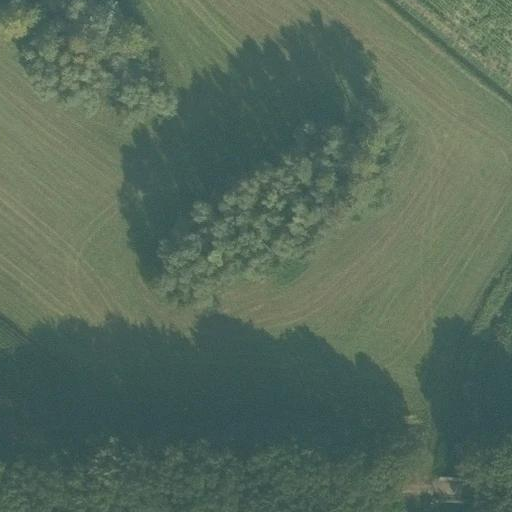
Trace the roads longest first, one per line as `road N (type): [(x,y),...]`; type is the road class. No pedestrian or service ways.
road 1 (track): [(0,502),(141,489),(511,488)]
road 2 (track): [(422,511),(446,357),(511,245)]
